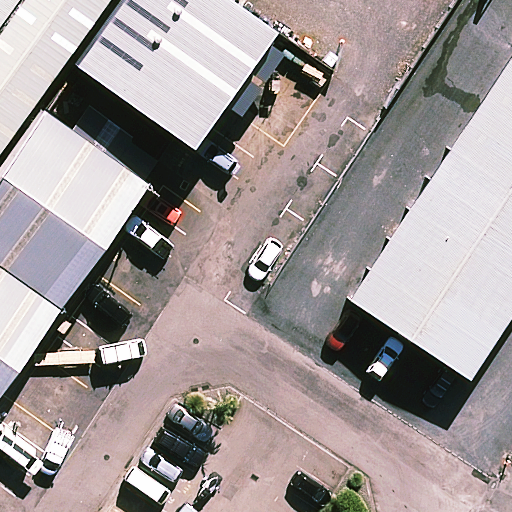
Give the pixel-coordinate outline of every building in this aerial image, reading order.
[(0,0),(0,130),(90,0),(0,0)] [(106,0),(70,52),(184,130),(271,3),(266,0),(106,0)] [(511,28),(349,271),(462,346),(511,272),(511,28)] [(326,80),(299,60),(280,86),(307,105),(326,80)] [(0,379),(150,163),(42,89),(0,149),(0,379)] [(257,132),(233,112),(211,137),(235,157),(257,132)]
